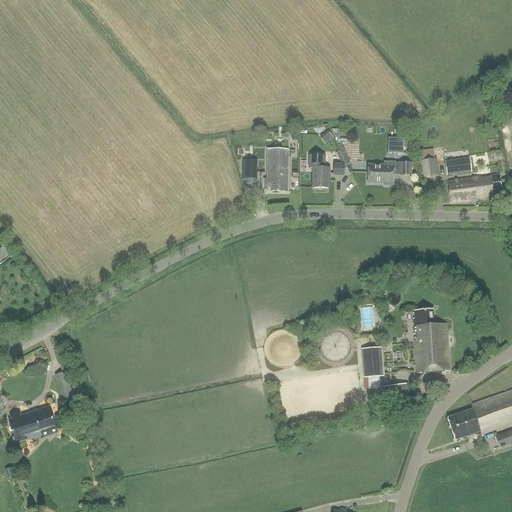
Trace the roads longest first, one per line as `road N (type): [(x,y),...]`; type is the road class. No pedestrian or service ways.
road 1 (tertiary): [(0,354),(212,238),(268,219),(511,217)]
road 2 (unclassified): [(511,352),(433,416),(399,511)]
